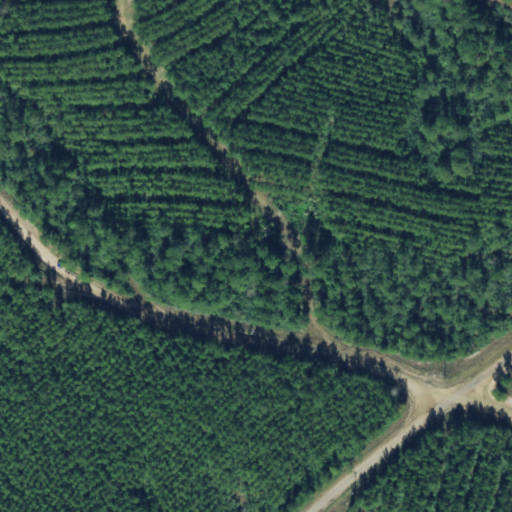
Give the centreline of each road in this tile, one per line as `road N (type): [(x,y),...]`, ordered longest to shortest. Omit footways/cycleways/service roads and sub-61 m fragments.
road 1 (residential): [(511,420),(95,292),(0,232)]
road 2 (residential): [(272,511),(328,456),(511,352)]
